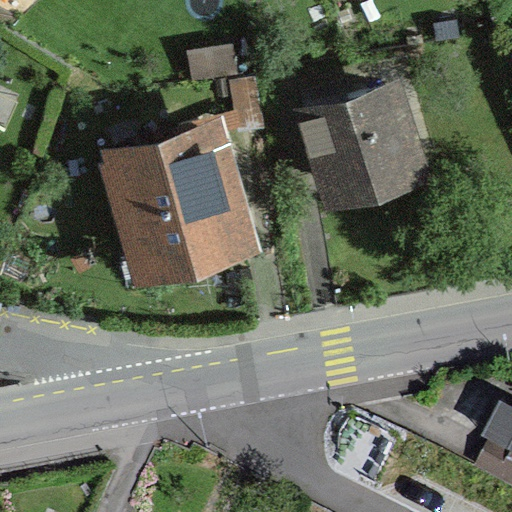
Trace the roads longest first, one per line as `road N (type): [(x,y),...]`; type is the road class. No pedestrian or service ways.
road 1 (tertiary): [(511,315),(220,372)]
road 2 (residential): [(420,511),(279,438),(220,372)]
road 3 (tertiary): [(178,381),(0,421)]
road 4 (residential): [(0,342),(178,381)]
